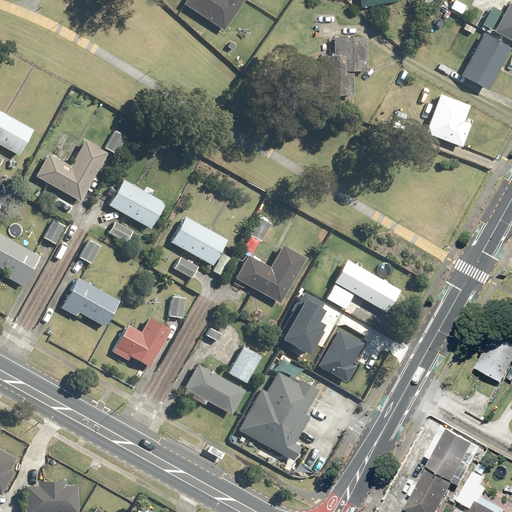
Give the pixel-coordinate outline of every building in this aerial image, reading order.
[(185,0),(183,3),(214,23),(215,23),(225,30),(245,0),(185,0)] [(511,0),(494,31),(511,41),(511,0)] [(462,75),(489,89),(511,47),(484,33),(462,75)] [(354,93),(353,70),(367,69),(366,36),(335,37),(336,55),(321,55),(323,94),(354,93)] [(441,93),(426,132),(448,140),(462,146),(472,124),(463,121),(470,105),(441,93)] [(0,109),(0,142),(19,153),(34,128),(0,109)] [(128,136),(115,129),(106,147),(119,154),(128,136)] [(80,200),(108,152),(86,139),(71,165),(50,153),(37,176),(80,200)] [(126,179),(110,205),(151,229),(167,203),(126,179)] [(185,216),(170,241),(213,265),(228,240),(185,216)] [(260,216),(250,233),(262,240),(272,222),(260,216)] [(67,224),(54,218),(44,238),(57,244),(67,224)] [(133,230),(115,220),(109,232),(127,242),(133,230)] [(39,255),(0,234),(0,268),(25,282),(39,255)] [(89,239),(80,257),(93,263),(102,245),(89,239)] [(287,290),(306,256),(282,244),(270,266),(249,254),(236,277),(280,301),(287,290)] [(399,289),(347,260),(335,282),(386,311),(399,289)] [(121,300),(79,278),(65,305),(107,327),(121,300)] [(352,295),(335,286),(328,298),(345,307),(352,295)] [(274,344),(301,359),(320,325),(311,320),(321,302),(303,292),(274,344)] [(185,296),(171,295),(169,316),(183,318),(185,296)] [(162,345),(171,328),(151,317),(142,333),(126,324),(115,346),(151,365),(162,345)] [(365,343),(337,327),(316,365),(347,383),(356,366),(353,364),(365,343)] [(511,342),(496,334),(478,367),(506,381),(511,369),(511,342)] [(246,345),(227,373),(245,384),(263,356),(246,345)] [(198,362),(184,387),(231,414),(245,389),(198,362)] [(260,386),(238,428),(292,456),(298,444),(293,441),(308,413),(302,410),(314,389),(275,369),(265,388),(260,386)] [(492,399),(473,390),(464,409),(483,418),(492,399)] [(452,429),(408,508),(415,511),(437,511),(476,442),(452,429)] [(0,489),(17,458),(0,449),(0,489)] [(27,484),(27,511),(78,511),(78,483),(27,484)] [(503,511),(483,500),(475,511),(503,511)]
